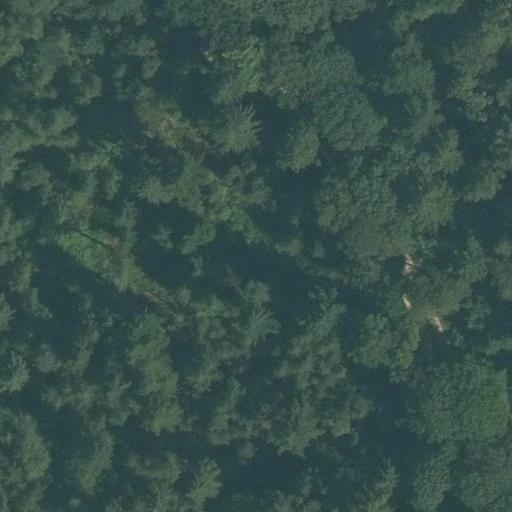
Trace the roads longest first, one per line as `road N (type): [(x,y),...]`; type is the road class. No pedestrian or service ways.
road 1 (track): [(498,511),(440,336),(397,248),(351,163),(234,0)]
road 2 (unknown): [(511,465),(442,278),(266,0)]
